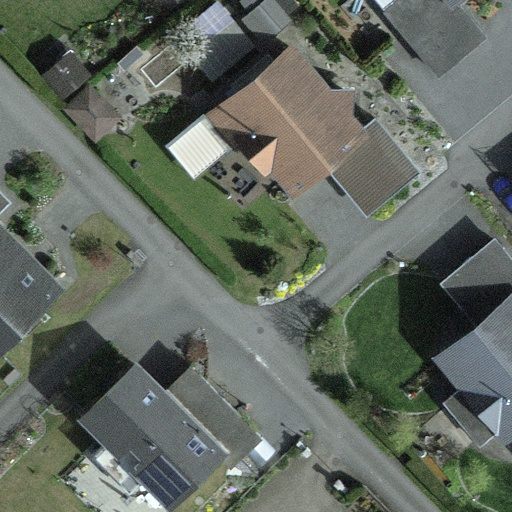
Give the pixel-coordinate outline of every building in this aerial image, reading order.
[(447,0),(456,10),(467,0),(447,0)] [(222,122),(284,201),(324,248),(398,186),(357,138),(293,65),(222,122)] [(0,338),(43,298),(0,252),(0,216),(7,210),(0,201),(0,338)] [(511,273),(491,250),(440,297),(481,342),(445,373),(511,447),(511,273)] [(222,451),(136,368),(84,421),(170,505),(222,451)]
